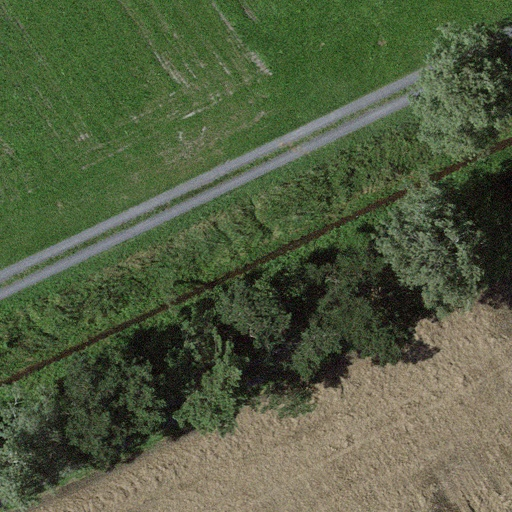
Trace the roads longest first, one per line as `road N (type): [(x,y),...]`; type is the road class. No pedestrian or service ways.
road 1 (track): [(511,39),(0,284)]
road 2 (track): [(511,254),(0,497)]
